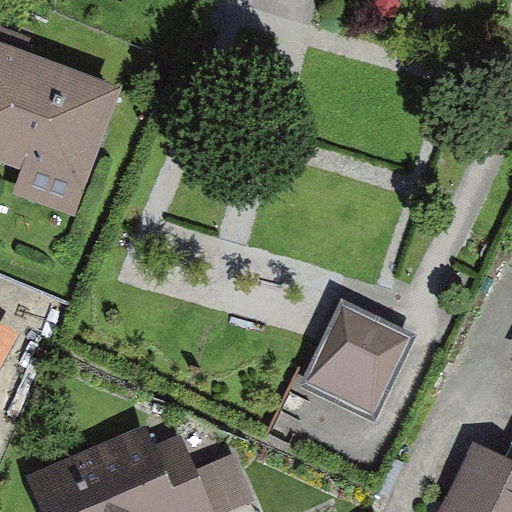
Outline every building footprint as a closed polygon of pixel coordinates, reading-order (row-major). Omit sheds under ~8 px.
[(125,82),(0,37),(0,157),(25,166),(15,194),(77,216),(125,82)] [(418,332),(343,297),(301,384),(376,420),(418,332)] [(0,376),(25,332),(0,318),(0,376)] [(167,417),(32,475),(47,511),(228,511),(258,499),(237,451),(200,468),(185,435),(176,439),(167,417)] [(511,511),(511,443),(507,453),(474,437),(439,511),(511,511)]
